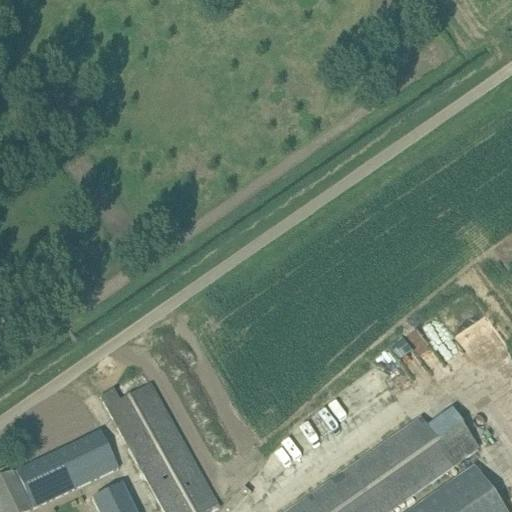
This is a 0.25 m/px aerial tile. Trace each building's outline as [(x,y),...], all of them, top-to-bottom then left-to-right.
[(214,511),(219,509),(150,386),(119,404),(112,392),(100,399),(163,511),(214,511)] [(321,439),(317,440),(323,451),(352,435),(342,416),(316,431),(321,439)] [(290,511),(389,511),(421,490),(454,469),(478,451),(461,426),(436,444),(420,421),(290,511)] [(0,480),(0,511),(29,511),(118,470),(100,433),(0,480)] [(504,511),(473,468),(409,511),(504,511)] [(91,496),(96,511),(132,511),(123,485),(91,496)]
